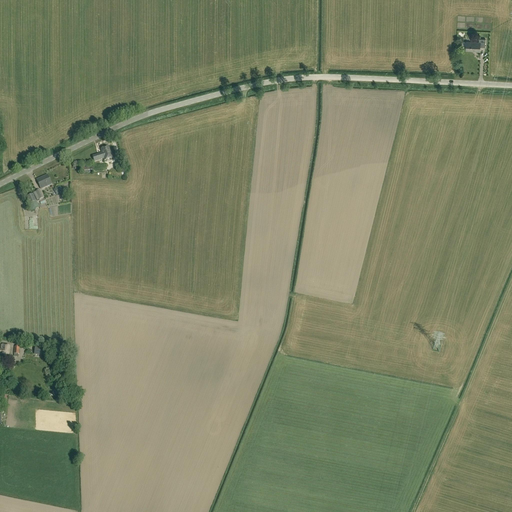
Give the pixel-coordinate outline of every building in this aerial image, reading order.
[(480,52),(480,48),(485,48),(485,40),(480,39),(479,43),(467,42),(466,47),(467,47),(467,51),(475,51),(475,52),(480,52)] [(102,154),(93,157),(95,163),(104,160),(104,161),(113,158),(112,154),(111,154),(109,148),(101,150),(102,154)] [(103,165),(81,167),(82,174),(103,172),(103,165)] [(48,176),(37,181),(41,190),(52,185),(48,176)] [(62,190),(59,186),(53,190),(56,194),(62,190)] [(43,198),(39,190),(33,192),(37,201),(43,198)] [(36,201),(33,194),(26,197),(30,204),(36,201)] [(0,354),(6,355),(6,357),(8,358),(8,363),(13,364),(13,359),(13,357),(8,356),(9,356),(10,346),(3,345),(3,351),(0,350),(0,354)] [(43,348),(36,347),(35,354),(42,355),(43,348)]
